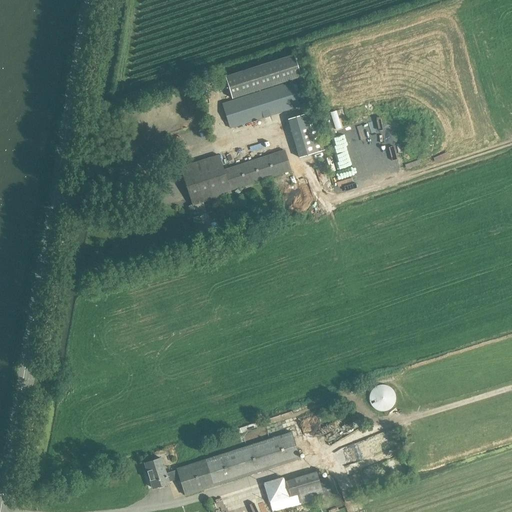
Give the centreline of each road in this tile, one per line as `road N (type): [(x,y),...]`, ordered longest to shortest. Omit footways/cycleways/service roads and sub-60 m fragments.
road 1 (track): [(511,141),(321,201),(306,166),(296,166),(282,126),(177,158),(154,194),(55,197)]
road 2 (tertiary): [(0,511),(88,0)]
road 3 (track): [(511,388),(377,427),(297,467),(121,511)]
road 4 (track): [(196,348),(74,382),(24,374)]
